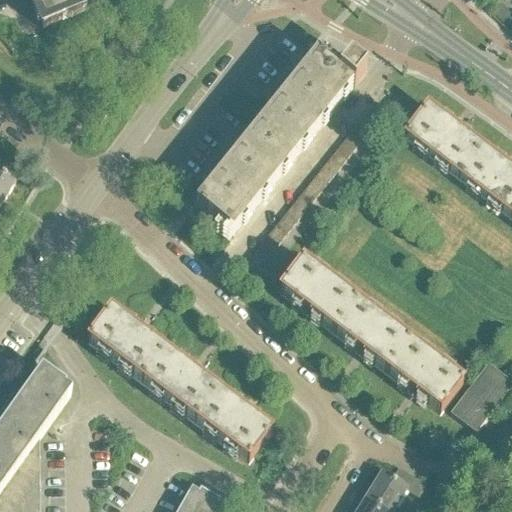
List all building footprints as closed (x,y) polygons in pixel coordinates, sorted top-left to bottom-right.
[(29,0),(43,33),(85,15),(78,0),(29,0)] [(195,212),(200,216),(199,216),(205,221),(205,220),(232,242),(353,93),(354,94),(366,79),(343,60),(332,74),(323,67),(324,65),(320,61),(318,63),(316,62),(195,212)] [(375,109),(370,115),(380,123),(385,117),(375,109)] [(404,143),(475,197),(497,167),(427,113),(404,143)] [(370,115),(364,121),(375,129),(380,123),(370,115)] [(364,121),(359,128),(369,136),(375,129),(364,121)] [(359,128),(354,134),(364,142),(369,136),(359,128)] [(354,134),(349,140),(359,148),(364,142),(354,134)] [(349,140),(344,146),(354,154),(359,148),(349,140)] [(344,146),(339,153),(349,161),(354,154),(344,146)] [(339,153),(334,159),(344,167),(349,161),(339,153)] [(334,159),(329,165),(339,173),(344,167),(334,159)] [(329,165),(324,171),(334,180),(339,173),(329,165)] [(475,197),(511,224),(511,178),(497,167),(475,197)] [(324,171),(319,178),(329,186),(334,180),(324,171)] [(0,210),(1,211),(16,188),(0,178),(0,210)] [(319,178),(314,184),(324,192),(329,186),(319,178)] [(314,184),(309,190),(319,198),(324,192),(314,184)] [(309,190),(304,197),(314,205),(319,198),(309,190)] [(304,197),(299,203),(309,211),(314,205),(304,197)] [(299,203),(294,209),(304,217),(309,211),(299,203)] [(294,209),(289,215),(299,223),(304,217),(294,209)] [(289,215),(284,222),(294,230),(299,223),(289,215)] [(284,222),(279,228),(289,236),(294,230),(284,222)] [(279,228),(274,234),(284,242),(289,236),(279,228)] [(274,234),(269,240),(279,249),(284,242),(274,234)] [(269,240),(264,247),(274,255),(279,249),(269,240)] [(264,247),(258,253),(269,261),(274,255),(264,247)] [(269,261),(258,253),(253,259),(263,267),(269,261)] [(279,298),(333,339),(355,309),(302,269),(279,298)] [(333,339),(386,379),(409,350),(355,309),(333,339)] [(88,348),(141,388),(164,359),(134,336),(110,318),(88,348)] [(409,350),(386,379),(440,420),(462,390),(409,350)] [(141,388),(195,429),(217,399),(164,359),(141,388)] [(0,511),(224,511),(226,510),(200,495),(198,499),(190,495),(180,511),(39,511),(39,444),(71,400),(64,395),(66,392),(42,374),(38,380),(38,363),(0,416),(0,511)] [(450,420),(475,439),(511,391),(511,388),(487,370),(450,420)] [(217,399),(195,429),(248,469),(271,439),(217,399)] [(382,479),(366,504),(378,511),(394,511),(406,494),(412,498),(418,488),(399,475),(392,486),(382,479)] [(503,491),(511,496),(511,480),(510,479),(503,491)]
